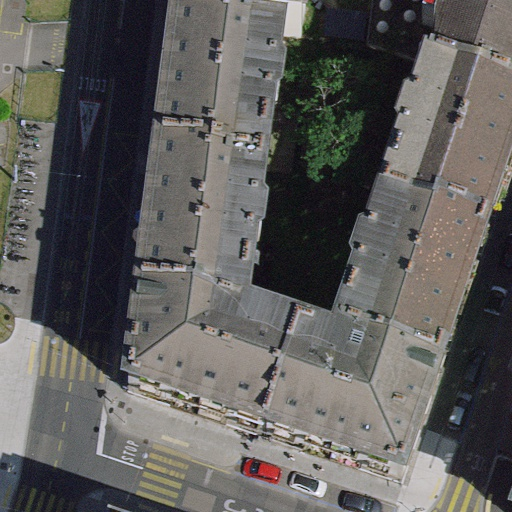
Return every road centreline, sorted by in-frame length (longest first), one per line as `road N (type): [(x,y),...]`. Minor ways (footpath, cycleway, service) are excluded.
road 1 (residential): [(62,440),(118,0)]
road 2 (residential): [(62,440),(259,511)]
road 3 (residential): [(457,511),(511,357)]
